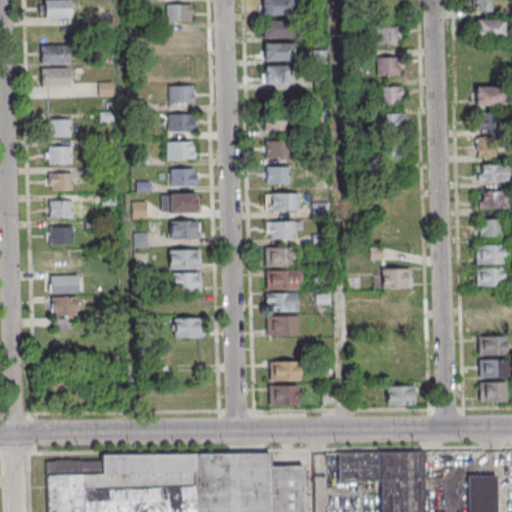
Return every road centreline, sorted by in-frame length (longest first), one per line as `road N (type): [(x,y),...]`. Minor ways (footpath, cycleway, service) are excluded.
road 1 (residential): [(17,511),(3,0)]
road 2 (tertiary): [(511,428),(0,433)]
road 3 (residential): [(239,432),(226,0)]
road 4 (residential): [(449,430),(435,0)]
